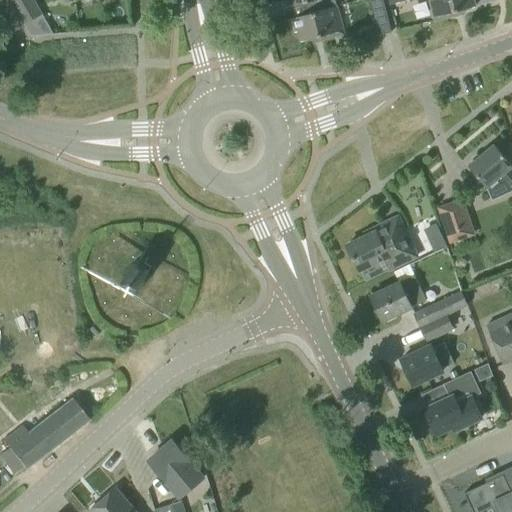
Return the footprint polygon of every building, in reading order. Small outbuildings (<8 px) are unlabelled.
[(6,0),(11,7),(14,6),(24,24),(41,14),(33,0),(6,0)] [(308,2),(311,13),(311,14),(337,8),(334,0),(285,0),(287,7),(308,2)] [(374,0),(370,1),(372,11),(377,30),(390,27),(382,0),(374,0)] [(428,0),(435,21),(453,17),(452,13),(475,6),(473,0),(428,0)] [(311,14),(311,13),(291,18),(295,32),(298,31),(301,42),(325,35),(326,39),(344,34),(337,8),(311,14)] [(487,188),(492,199),(511,190),(510,187),(511,185),(511,170),(510,168),(511,166),(494,144),(480,156),(476,155),(472,158),(472,163),(468,166),(487,188)] [(436,207),(449,244),(475,235),(462,198),(436,207)] [(347,245),(359,271),(384,259),(389,269),(417,257),(404,229),(390,236),(386,227),(376,232),(347,245)] [(427,236),(434,252),(446,247),(439,231),(427,236)] [(122,274),(122,279),(133,290),(138,290),(150,278),(150,274),(138,262),(134,262),(122,274)] [(413,307),(412,306),(425,300),(408,265),(393,272),(399,283),(370,296),(382,321),(413,307)] [(413,314),(419,328),(467,306),(461,291),(413,314)] [(511,312),(486,324),(495,346),(503,364),(511,360),(511,312)] [(420,329),(426,342),(454,329),(448,316),(420,329)] [(432,345),(401,360),(413,385),(444,371),(442,368),(453,363),(443,343),(434,347),(432,345)] [(449,398),(424,409),(436,435),(464,422),(466,425),(481,418),(472,397),(481,393),(470,372),(443,384),(449,398)] [(0,453),(0,457),(14,475),(24,468),(25,469),(88,420),(70,398),(26,432),(21,425),(1,440),(7,447),(0,453)] [(172,441),(148,461),(180,498),(203,478),(172,441)] [(464,494),(472,511),(511,511),(511,492),(511,493),(503,475),(464,494)] [(136,511),(116,488),(87,511),(136,511)]
